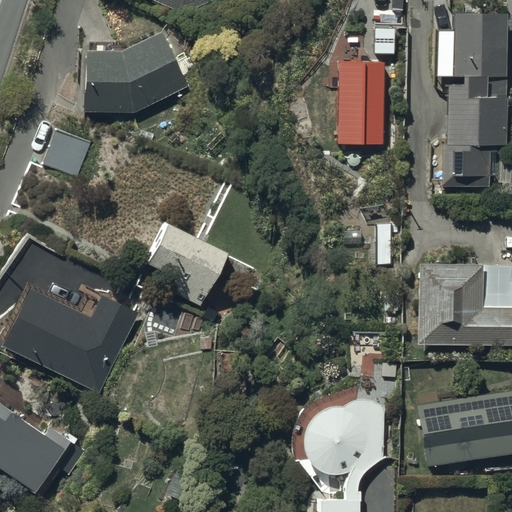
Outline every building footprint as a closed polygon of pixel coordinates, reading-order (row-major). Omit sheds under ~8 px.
[(148,0),(182,14),(214,0),(148,0)] [(504,17),(451,17),(451,78),(460,78),(460,87),(444,88),(445,146),(440,146),(440,188),(489,187),(489,176),(495,176),(494,154),(496,154),(496,147),(505,147),(504,17)] [(82,53),(81,113),(132,113),(186,88),(185,84),(200,76),(191,58),(187,59),(184,52),(170,59),(158,34),(154,36),(151,31),(125,43),(84,43),(84,53),(82,53)] [(92,142),(56,128),(42,164),(78,179),(92,142)] [(226,252),(164,222),(143,265),(173,280),(167,291),(199,307),(226,252)] [(511,265),(416,265),(416,346),(511,345),(511,265)] [(0,349),(98,394),(134,314),(97,298),(89,315),(58,301),(57,304),(21,288),(0,333),(0,349)] [(511,390),(415,407),(426,469),(511,454),(511,390)] [(344,473),(346,472),(348,473),(348,474),(347,475),(347,476),(346,476),(346,477),(346,478),(345,479),(345,480),(345,481),(344,481),(344,482),(344,483),(344,484),(344,485),(343,485),(343,486),(343,487),(343,488),(343,489),(343,501),(322,501),(322,499),(317,499),(317,511),(358,511),(358,503),(359,503),(359,490),(356,490),(356,489),(356,487),(357,486),(357,484),(358,483),(358,481),(359,480),(360,479),(360,477),(361,476),(362,475),(363,474),(364,472),(365,471),(366,470),(367,469),(368,468),(369,467),(370,466),(372,465),(373,464),(374,464),(375,463),(377,462),(378,462),(379,461),(381,460),(382,460),(384,459),(385,459),(387,459),(388,458),(390,458),(391,458),(393,458),(393,421),(386,421),(386,408),(382,408),(381,407),(380,406),(379,405),(378,404),(377,404),(376,403),(375,403),(374,402),(372,402),(371,401),(370,401),(369,400),(368,400),(366,400),(365,400),(364,399),(362,399),(361,399),(360,399),(359,400),(357,400),(356,400),(355,400),(354,400),(352,401),(351,401),(350,402),(349,402),(348,403),(347,403),(346,404),(344,405),(343,405),(342,406),(341,407),(326,407),(325,408),(324,408),(322,409),(321,409),(320,410),(318,410),(317,411),(316,412),(315,413),(314,413),(313,414),(311,415),(310,416),(309,417),(308,418),(307,419),(307,421),(306,422),(305,423),(304,424),(303,425),(303,427),(302,428),(301,429),(301,430),(301,432),(300,433),(300,435),(299,436),(299,437),(299,439),(299,440),(299,442),(299,443),(299,445),(299,446),(299,448),(299,450),(299,452),(300,454),(300,456),(301,457),(302,459),(303,461),(304,462),(305,464),(306,465),(307,467),(309,468),(310,469),(312,471),(313,472),(315,473),(317,473),(318,474),(320,475),(322,475),(324,476),(326,476),(328,476),(329,476),(331,476),(333,476),(335,476),(337,476),(339,475),(341,475),(342,474),(344,473)] [(0,408),(0,474),(32,495),(40,497),(60,470),(68,476),(84,453),(49,428),(41,438),(0,408)]
